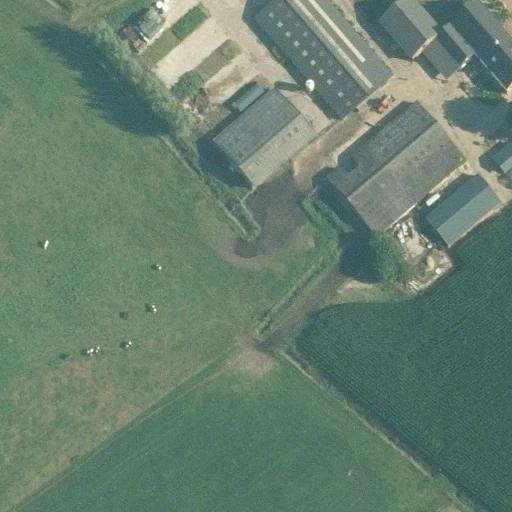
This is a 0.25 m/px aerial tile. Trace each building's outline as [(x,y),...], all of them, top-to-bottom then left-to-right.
[(343,122),(391,81),(321,0),(280,0),(256,21),(343,122)] [(506,96),(511,90),(511,46),(478,7),(441,37),(408,0),(393,13),(380,25),(412,63),(434,44),(459,73),(474,59),(506,96)] [(131,45),(137,55),(161,41),(154,31),(131,45)] [(273,91),(213,145),(255,195),(316,140),(273,91)] [(326,182),(376,240),(466,163),(416,105),(351,161),(359,171),(348,181),(340,171),(326,182)] [(511,143),(491,160),(504,175),(511,168),(511,143)] [(500,205),(478,178),(425,223),(448,249),(500,205)]
